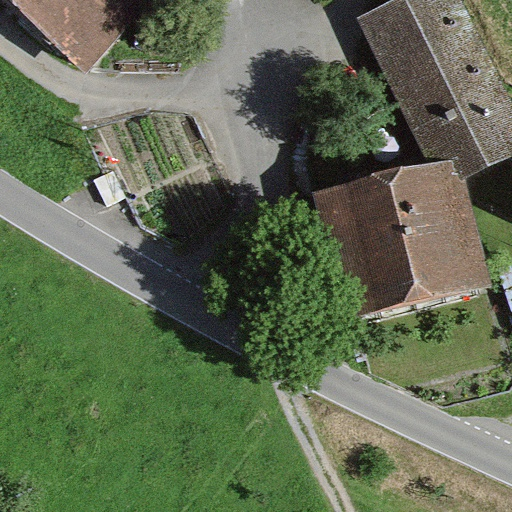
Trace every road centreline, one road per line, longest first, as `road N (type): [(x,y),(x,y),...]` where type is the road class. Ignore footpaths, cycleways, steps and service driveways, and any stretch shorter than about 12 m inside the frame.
road 1 (residential): [(0,196),(208,320),(511,468)]
road 2 (track): [(347,0),(344,13),(296,60),(262,125),(246,235),(208,320)]
